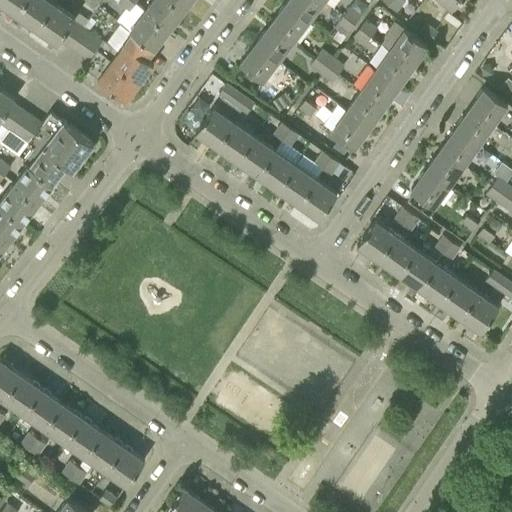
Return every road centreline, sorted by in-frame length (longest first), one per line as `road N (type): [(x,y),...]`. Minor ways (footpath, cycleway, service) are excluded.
road 1 (residential): [(314,261),(508,0)]
road 2 (residential): [(188,441),(6,314)]
road 3 (residential): [(494,387),(314,261)]
road 4 (residential): [(6,314),(136,139)]
road 5 (residential): [(314,261),(136,139)]
road 6 (residential): [(136,139),(243,0)]
road 7 (residential): [(136,139),(0,38)]
road 8 (residential): [(494,387),(409,511)]
road 9 (residential): [(288,511),(188,441)]
